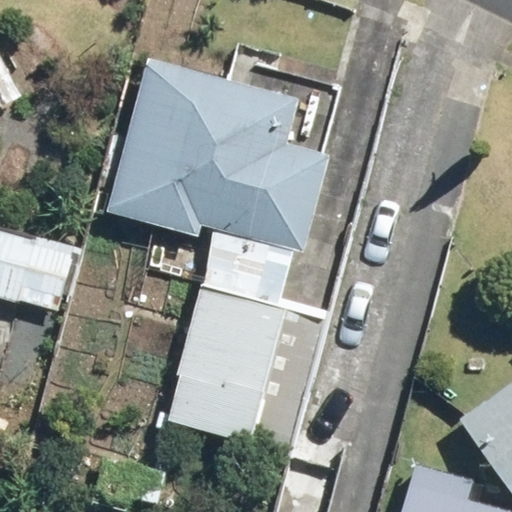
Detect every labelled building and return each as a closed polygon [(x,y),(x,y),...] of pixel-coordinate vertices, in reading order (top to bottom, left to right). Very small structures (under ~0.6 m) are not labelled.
[(0,70),(0,108),(16,100),(0,70)] [(145,80),(115,199),(216,223),(162,426),(259,452),(316,239),(293,233),(320,123),(145,80)] [(0,246),(0,287),(62,306),(73,267),(0,246)] [(511,389),(469,421),(511,478),(511,389)] [(511,502),(420,480),(412,511),(509,511),(511,503),(511,502)]
